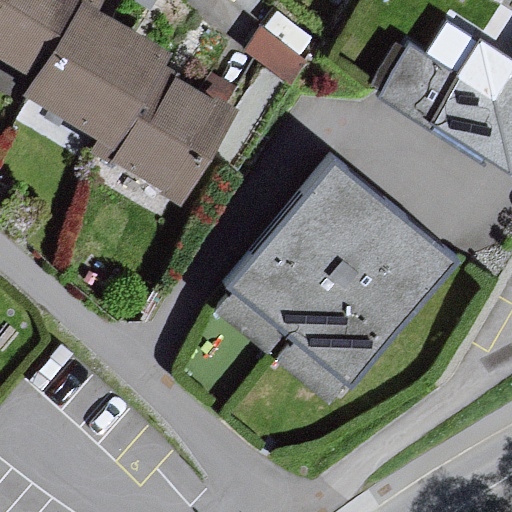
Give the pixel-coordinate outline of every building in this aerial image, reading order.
[(0,0),(0,47),(36,67),(74,0),(80,0),(93,7),(97,0),(0,0)] [(167,49),(93,7),(80,0),(74,0),(36,67),(24,89),(98,131),(90,145),(107,155),(158,64),(167,49)] [(511,12),(498,6),(487,32),(511,43),(511,12)] [(316,39),(269,8),(240,52),(287,83),(316,39)] [(397,43),(371,83),(510,173),(511,170),(511,64),(476,41),(456,73),(409,42),(405,48),(397,43)] [(230,104),(158,64),(107,155),(179,195),(230,104)] [(451,254),(329,156),(226,283),(232,287),(217,305),(265,345),(281,325),(294,335),(276,357),(325,396),(342,375),(348,380),(451,254)]
